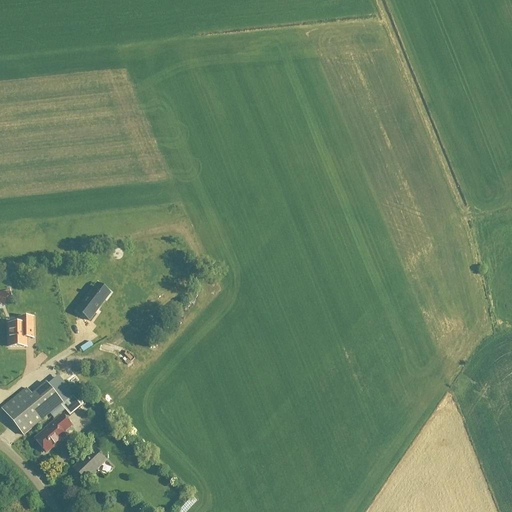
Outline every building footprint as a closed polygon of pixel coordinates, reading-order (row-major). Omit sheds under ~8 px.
[(25,281),(14,285),(17,296),(29,292),(25,281)] [(0,295),(0,311),(11,307),(8,300),(15,297),(12,290),(0,295)] [(92,291),(76,312),(89,322),(105,301),(99,297),(100,296),(98,295),(97,296),(92,291)] [(115,338),(141,322),(138,316),(112,332),(115,338)] [(8,326),(8,348),(25,348),(25,332),(32,332),(32,319),(19,319),(19,326),(8,326)] [(125,342),(146,331),(142,324),(121,335),(125,342)] [(133,353),(143,362),(147,358),(136,349),(133,353)] [(47,415),(31,396),(25,389),(1,410),(22,436),(47,415)] [(68,416),(80,407),(71,396),(60,406),(68,416)] [(61,416),(44,430),(44,431),(34,440),(39,446),(38,448),(42,453),(44,452),(45,453),(55,445),(56,446),(65,438),(60,432),(62,431),(63,432),(70,426),(61,416)] [(98,446),(107,438),(102,433),(100,435),(96,431),(90,437),(98,446)] [(91,475),(105,462),(93,449),(72,469),(85,482),(92,476),(91,475)]
